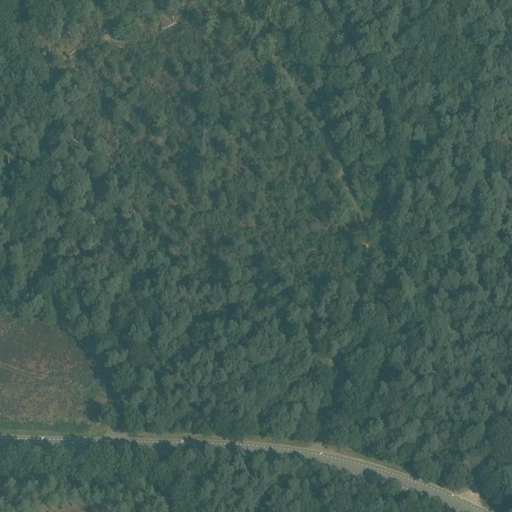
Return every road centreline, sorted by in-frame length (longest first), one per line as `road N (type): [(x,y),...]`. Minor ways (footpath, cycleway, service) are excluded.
road 1 (track): [(319,460),(366,249),(319,144),(233,0)]
road 2 (tertiary): [(470,511),(397,481),(303,457),(0,444)]
road 3 (track): [(366,249),(427,213),(498,221),(511,197)]
